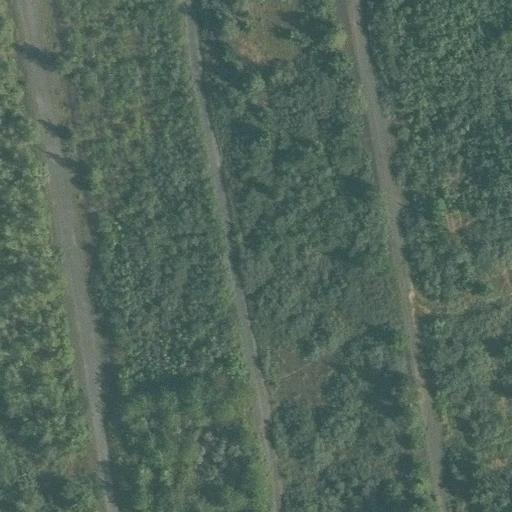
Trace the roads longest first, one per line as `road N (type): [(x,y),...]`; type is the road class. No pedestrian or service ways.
road 1 (track): [(25,0),(117,511)]
road 2 (track): [(193,0),(279,511)]
